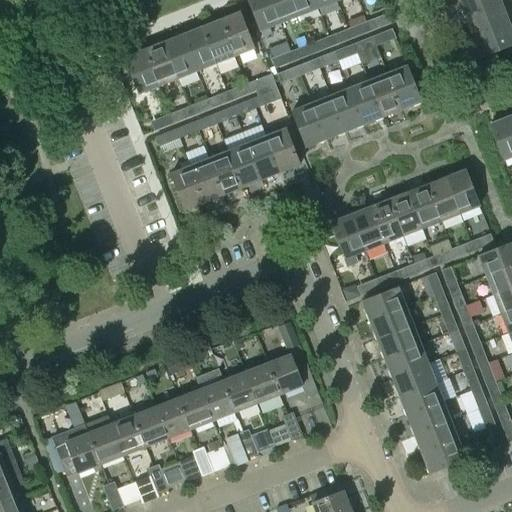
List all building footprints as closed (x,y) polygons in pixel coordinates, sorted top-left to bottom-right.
[(269,27),(280,23),(270,0),(248,0),(262,37),(271,34),(269,27)] [(270,0),(280,23),(298,16),(292,0),(270,0)] [(292,0),(298,16),(317,9),(314,0),(292,0)] [(314,0),(317,9),(336,1),(335,0),(314,0)] [(458,0),(465,20),(502,5),(499,0),(458,0)] [(509,24),(502,5),(465,20),(473,39),(509,24)] [(220,20),(234,56),(254,48),(240,12),(220,20)] [(376,28),(390,23),(386,14),(373,20),(376,28)] [(220,20),(201,28),(215,64),(234,56),(220,20)] [(347,29),(350,39),(364,33),(360,24),(347,29)] [(511,31),(509,24),(473,39),(480,58),(511,46),(511,31)] [(201,28),(182,35),(197,71),(215,64),(201,28)] [(350,39),(347,29),(335,34),(339,43),(350,39)] [(375,36),(372,37),(376,46),(389,41),(385,32),(375,36)] [(178,79),(197,71),(182,35),(164,43),(178,79)] [(376,46),(372,37),(360,42),(363,51),(376,46)] [(309,44),(313,53),(326,48),(323,39),(309,44)] [(159,86),(178,79),(164,43),(145,50),(159,86)] [(313,53),(309,44),(297,49),(300,58),(313,53)] [(335,51),(339,61),(351,56),(347,46),(335,51)] [(139,94),(159,86),(145,50),(114,62),(123,86),(135,82),(139,94)] [(339,61),(335,51),(322,56),(325,66),(339,61)] [(271,59),(275,68),(287,63),(284,54),(271,59)] [(297,65),(301,75),(313,70),(309,61),(297,65)] [(301,75),(297,65),(284,71),(288,80),(301,75)] [(407,66),(387,74),(401,111),(421,103),(407,66)] [(387,74),(368,81),(382,118),(401,111),(387,74)] [(246,85),(249,93),(248,94),(249,96),(261,91),(257,80),(246,85)] [(368,81),(349,88),(363,125),(382,118),(368,81)] [(249,93),(246,85),(233,90),(236,98),(248,94),(249,93)] [(344,132),(363,125),(349,88),(330,96),(344,132)] [(276,90),(258,97),(262,106),(280,99),(276,90)] [(208,99),(211,108),(224,103),(220,94),(208,99)] [(326,140),(344,132),(330,96),(311,103),(326,140)] [(211,108),(208,99),(195,104),(199,113),(211,108)] [(306,147),(326,140),(311,103),(309,99),(301,102),(302,106),(292,110),(306,147)] [(232,106),(236,115),(249,110),(245,101),(232,106)] [(236,115),(232,106),(220,111),(223,120),(236,115)] [(170,114),(173,123),(186,118),(182,109),(170,114)] [(173,123),(170,114),(157,119),(160,128),(173,123)] [(194,121),(198,131),(211,126),(208,116),(194,121)] [(511,157),(511,124),(509,117),(489,125),(503,161),(511,157)] [(198,131),(194,121),(182,126),(185,136),(198,131)] [(286,128),(285,129),(283,124),(275,127),(276,132),(266,136),(280,173),(300,165),(286,128)] [(156,137),(159,146),(173,141),(169,132),(156,137)] [(261,180),(280,173),(266,136),(247,144),(261,180)] [(242,187),(261,180),(247,144),(228,151),(242,187)] [(228,151),(209,159),(223,195),(242,187),(228,151)] [(205,202),(223,195),(209,159),(190,166),(205,202)] [(185,210),(205,202),(190,166),(171,174),(185,210)] [(465,171),(445,179),(459,215),(479,207),(465,171)] [(440,222),(459,215),(445,179),(426,186),(440,222)] [(421,229),(440,222),(426,186),(407,193),(421,229)] [(407,193),(388,201),(403,236),(421,229),(407,193)] [(388,201),(369,208),(383,244),(403,236),(388,201)] [(369,208),(350,215),(364,251),(383,244),(369,208)] [(345,259),(364,251),(350,215),(331,223),(345,259)] [(481,249),(494,244),(490,234),(477,240),(481,249)] [(511,266),(511,243),(478,257),(486,277),(511,266)] [(452,250),(455,259),(469,253),(465,244),(452,250)] [(455,259),(452,250),(439,255),(443,264),(455,259)] [(414,264),(418,273),(431,268),(427,259),(414,264)] [(418,273),(414,264),(402,269),(405,278),(418,273)] [(511,288),(511,266),(486,277),(493,296),(511,288)] [(455,280),(450,267),(441,271),(446,284),(455,280)] [(443,293),(436,273),(421,279),(428,299),(434,296),(443,293)] [(375,280),(378,289),(393,283),(389,274),(375,280)] [(378,289),(375,280),(364,284),(368,293),(378,289)] [(369,321),(406,307),(398,288),(362,302),(369,321)] [(511,310),(511,288),(493,296),(501,315),(511,310)] [(443,293),(434,296),(439,309),(448,305),(443,293)] [(457,310),(466,306),(461,293),(452,296),(457,310)] [(466,306),(457,310),(461,322),(471,319),(466,306)] [(413,326),(406,307),(369,321),(377,340),(413,326)] [(511,332),(511,310),(501,315),(508,334),(511,332)] [(449,334),(458,331),(453,318),(444,321),(449,334)] [(309,370),(300,346),(291,323),(278,328),(286,351),(288,350),(291,357),(268,365),(279,394),(302,385),(298,374),(309,370)] [(420,345),(413,326),(377,340),(384,359),(420,345)] [(458,331),(449,334),(454,346),(462,343),(458,331)] [(471,348),(480,345),(475,331),(466,334),(471,348)] [(428,364),(420,345),(384,359),(392,378),(428,364)] [(480,345),(471,348),(476,360),(485,356),(480,345)] [(191,355),(193,359),(198,370),(214,363),(207,348),(191,355)] [(464,372),(472,368),(467,355),(458,358),(464,372)] [(435,383),(428,364),(392,378),(399,397),(435,383)] [(268,365),(246,374),(257,403),(279,394),(268,365)] [(472,368),(464,372),(468,384),(477,381),(472,368)] [(486,386),(495,382),(490,369),(481,372),(486,386)] [(235,411),(257,403),(246,374),(224,382),(235,411)] [(224,382),(201,391),(212,420),(235,411),(224,382)] [(495,382),(486,386),(491,398),(500,394),(495,382)] [(443,402),(435,383),(399,397),(406,416),(443,402)] [(124,394),(121,387),(100,395),(103,402),(124,394)] [(201,391),(179,400),(191,429),(212,420),(201,391)] [(478,409),(488,406),(483,393),(473,397),(478,409)] [(167,438),(191,429),(179,400),(156,409),(167,438)] [(450,421),(443,402),(406,416),(414,435),(450,421)] [(488,406),(478,409),(483,422),(492,419),(488,406)] [(501,423),(510,419),(505,406),(496,410),(501,423)] [(156,409),(134,417),(145,447),(167,438),(156,409)] [(282,416),(291,441),(302,436),(293,411),(282,416)] [(123,456),(145,447),(134,417),(111,426),(123,456)] [(511,425),(510,419),(501,423),(506,436),(511,433),(511,425)] [(109,420),(87,429),(89,434),(100,465),(123,456),(111,426),(109,420)] [(457,439),(450,421),(414,435),(421,454),(457,439)] [(89,434),(87,429),(54,442),(68,479),(101,466),(101,465),(100,465),(89,434)] [(248,430),(237,434),(241,446),(252,441),(248,430)] [(490,447),(493,446),(493,448),(502,444),(497,431),(488,434),(488,435),(485,436),(490,447)] [(248,461),(246,458),(257,454),(252,441),(241,446),(237,434),(226,438),(236,466),(248,461)] [(20,473),(6,438),(0,440),(0,481),(10,478),(20,473)] [(457,439),(421,454),(429,473),(465,459),(457,439)] [(192,451),(197,464),(208,459),(203,446),(192,451)] [(213,471),(208,459),(197,464),(201,476),(213,471)] [(148,468),(153,481),(164,477),(159,464),(148,468)] [(0,481),(0,505),(18,499),(14,488),(24,484),(20,473),(10,478),(0,481)] [(168,489),(164,477),(153,481),(157,493),(168,489)] [(103,486),(113,511),(124,506),(114,481),(103,486)] [(312,502),(315,511),(351,511),(343,490),(312,502)] [(0,505),(0,511),(22,511),(18,499),(0,505)]
